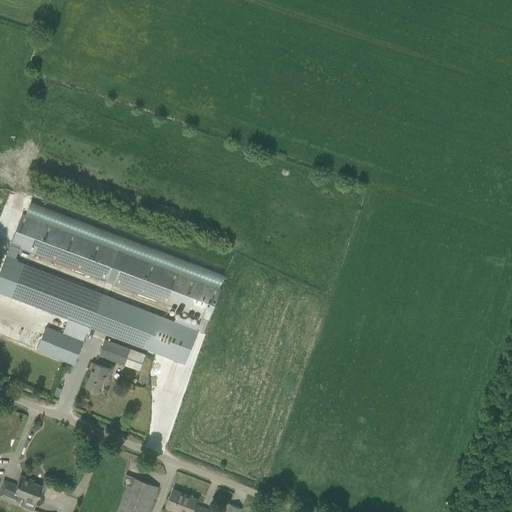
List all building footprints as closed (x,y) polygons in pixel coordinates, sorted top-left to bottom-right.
[(221,289),(22,213),(10,244),(107,281),(113,283),(210,320),(221,289)] [(8,256),(0,275),(0,291),(69,318),(89,326),(169,357),(182,323),(8,256)] [(69,318),(62,333),(83,342),(89,326),(69,318)] [(46,327),(36,350),(73,365),(83,342),(62,333),(46,327)] [(104,340),(99,355),(140,370),(146,355),(104,340)] [(95,371),(92,370),(87,386),(98,390),(101,381),(107,382),(112,368),(98,363),(95,371)] [(126,474),(123,483),(122,484),(127,486),(117,511),(148,511),(154,496),(158,487),(126,474)] [(0,489),(0,498),(12,503),(15,494),(24,497),(23,500),(20,506),(32,510),(34,504),(38,495),(42,485),(27,480),(28,478),(20,475),(16,485),(4,480),(0,489)] [(173,489),(169,498),(166,507),(178,511),(179,511),(180,511),(183,511),(207,511),(209,510),(195,504),(197,499),(173,489)] [(239,511),(241,508),(229,503),(225,511),(239,511)]
